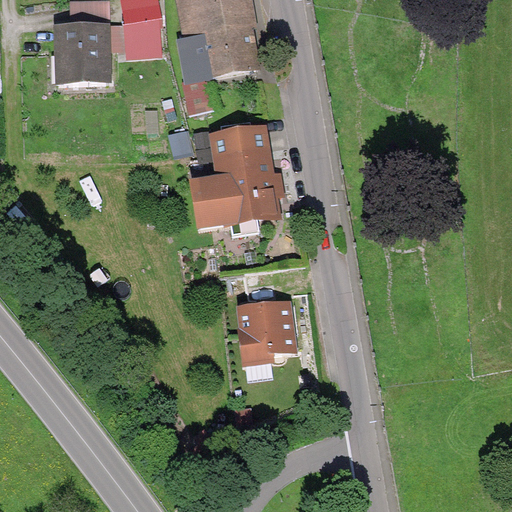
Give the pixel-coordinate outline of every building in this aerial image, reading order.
[(244,0),(173,0),(180,36),(174,37),(183,86),(204,82),(257,72),(244,0)] [(73,30),(55,30),(56,84),(112,84),(111,5),(73,5),(73,30)] [(204,82),(183,86),(177,87),(183,121),(210,116),(204,82)] [(246,125),(215,131),(220,155),(251,149),(246,125)] [(220,155),(205,158),(218,228),(274,218),(270,199),(277,198),(273,174),(266,175),(260,147),(251,149),(220,155)] [(298,359),(292,309),(235,317),(241,366),(298,359)]
